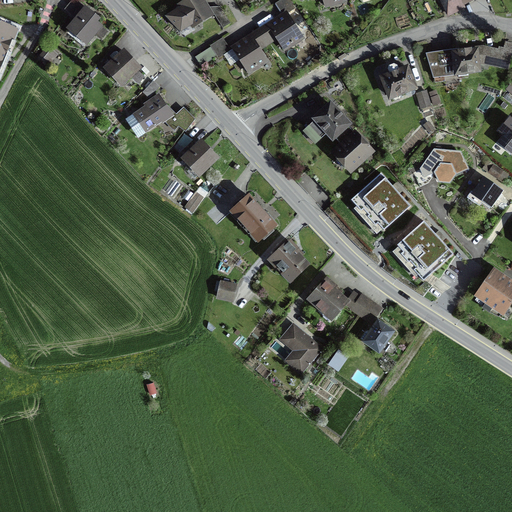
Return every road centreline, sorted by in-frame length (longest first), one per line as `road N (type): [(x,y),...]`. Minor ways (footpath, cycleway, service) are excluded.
road 1 (tertiary): [(231,131),(367,274),(511,372)]
road 2 (residential): [(511,29),(481,22),(441,27),(339,64),(231,131)]
road 3 (tertiary): [(108,0),(231,131)]
